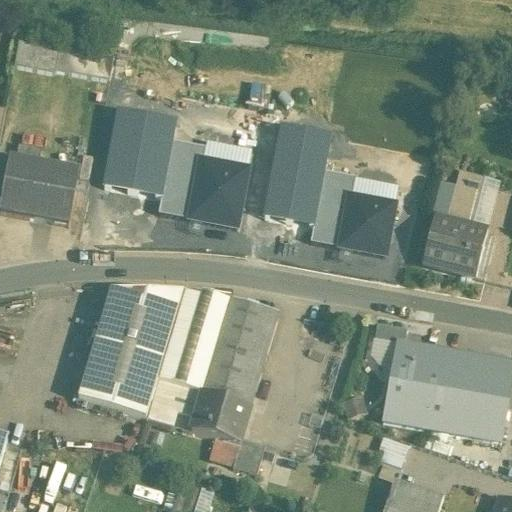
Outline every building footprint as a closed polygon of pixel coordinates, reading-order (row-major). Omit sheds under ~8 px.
[(59,54),(19,46),(14,71),(55,78),(55,76),(59,54)] [(114,61),(73,53),(73,54),(60,51),(59,54),(55,76),(68,78),(69,77),(109,85),(114,61)] [(103,193),(161,204),(172,146),(176,126),(118,115),(103,193)] [(264,223),(313,232),(324,176),(331,140),(281,130),(264,223)] [(172,146),(161,204),(159,218),(237,233),(248,174),(203,165),(206,152),(172,146)] [(252,155),(207,146),(203,165),(248,174),(252,155)] [(79,175),(10,162),(0,215),(0,216),(69,229),(79,175)] [(324,176),(313,232),(311,246),(385,260),(395,209),(352,201),(355,182),(324,176)] [(500,186),(459,176),(447,224),(488,234),(500,186)] [(399,190),(355,182),(352,201),(395,209),(399,190)] [(447,224),(434,221),(422,268),(476,281),(488,234),(447,224)] [(185,297),(110,295),(78,403),(147,424),(159,385),(185,297)] [(231,302),(185,297),(159,385),(202,398),(231,302)] [(231,302),(202,398),(240,409),(269,313),(231,302)] [(407,334),(377,328),(375,343),(397,347),(405,349),(407,334)] [(511,368),(405,349),(397,347),(383,426),(501,447),(511,385),(511,368)] [(202,398),(159,385),(147,424),(185,435),(191,436),(202,398)] [(240,409),(202,398),(191,436),(239,451),(241,443),(250,412),(240,409)] [(348,420),(368,417),(365,401),(346,403),(348,420)] [(191,436),(185,435),(179,456),(232,472),(239,451),(191,436)] [(409,450),(383,441),(379,454),(384,456),(405,463),(409,450)] [(265,450),(241,443),(239,451),(232,472),(257,479),(265,450)] [(405,463),(384,456),(381,466),(401,473),(405,463)] [(173,484),(165,511),(186,511),(193,490),(173,484)] [(439,511),(443,502),(394,485),(384,511),(439,511)] [(511,511),(511,506),(499,502),(499,503),(500,504),(497,511),(511,511)]
